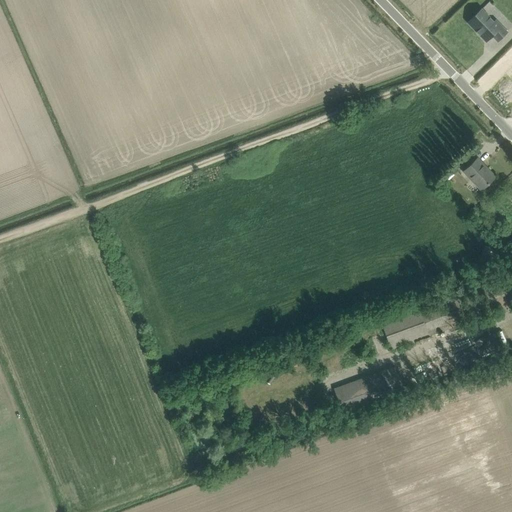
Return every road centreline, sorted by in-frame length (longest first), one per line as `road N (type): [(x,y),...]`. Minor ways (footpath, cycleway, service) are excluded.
road 1 (track): [(0,238),(443,72)]
road 2 (unclassified): [(511,143),(372,0)]
